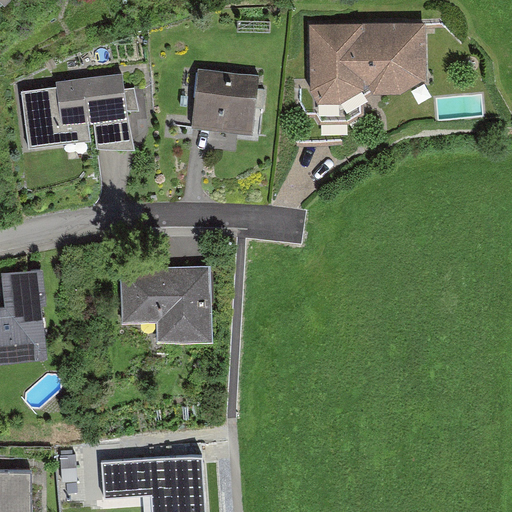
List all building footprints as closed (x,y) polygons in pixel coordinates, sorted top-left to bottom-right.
[(401,88),(426,74),(424,21),(310,24),(312,86),(319,98),(341,98),(356,89),(379,89),(401,88)] [(191,127),(254,132),(259,73),(196,68),(191,127)] [(41,143),(124,132),(123,123),(136,121),(132,95),(121,97),(119,85),(52,94),(55,118),(38,120),(41,143)] [(344,109),(344,99),(318,100),(319,110),(344,109)] [(158,337),(213,334),(210,262),(119,267),(122,320),(157,318),(158,337)] [(0,304),(0,358),(43,353),(38,303),(44,302),(40,267),(0,271),(0,276),(3,304),(0,304)] [(76,455),(61,456),(62,483),(78,482),(76,455)] [(152,495),(153,511),(206,511),(201,455),(103,463),(106,500),(152,495)] [(0,511),(32,511),(32,472),(0,472),(0,511)]
